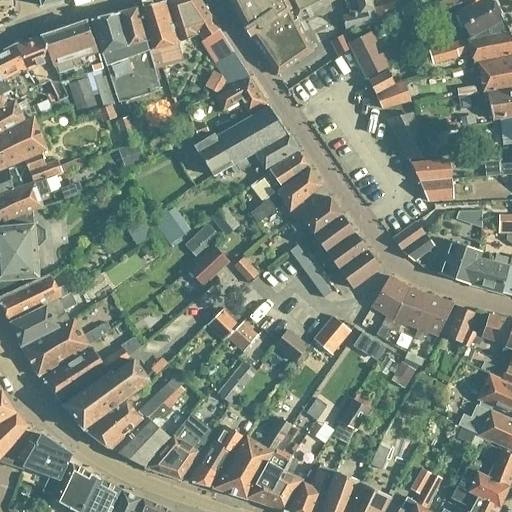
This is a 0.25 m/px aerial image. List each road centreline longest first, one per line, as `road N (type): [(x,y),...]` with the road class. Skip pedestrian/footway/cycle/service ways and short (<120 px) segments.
road 1 (residential): [(511,309),(423,282),(396,265),(213,0)]
road 2 (tertiary): [(0,353),(41,413),(108,467),(223,511)]
